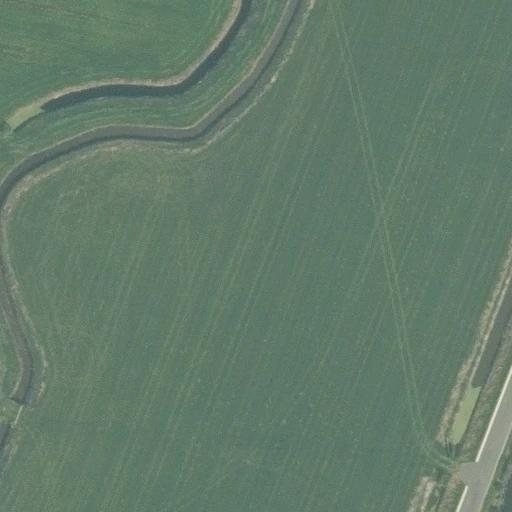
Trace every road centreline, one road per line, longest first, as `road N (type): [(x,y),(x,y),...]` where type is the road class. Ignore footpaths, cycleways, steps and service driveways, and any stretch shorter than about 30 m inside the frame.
road 1 (track): [(0,156),(94,115),(191,107),(237,60),(271,0)]
road 2 (unclassified): [(465,511),(511,388)]
